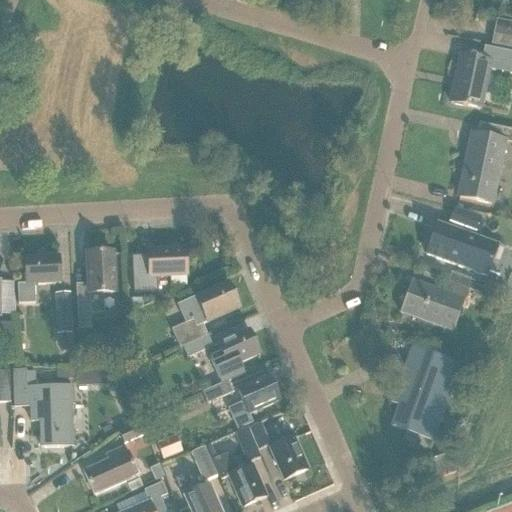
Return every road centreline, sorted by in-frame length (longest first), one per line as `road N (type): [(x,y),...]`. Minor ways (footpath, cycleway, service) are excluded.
road 1 (unclassified): [(286,336),(234,213),(216,207),(0,219)]
road 2 (residential): [(403,66),(361,287),(348,309),(286,336)]
road 3 (residential): [(189,0),(403,66)]
road 4 (unclassified): [(358,494),(286,336)]
